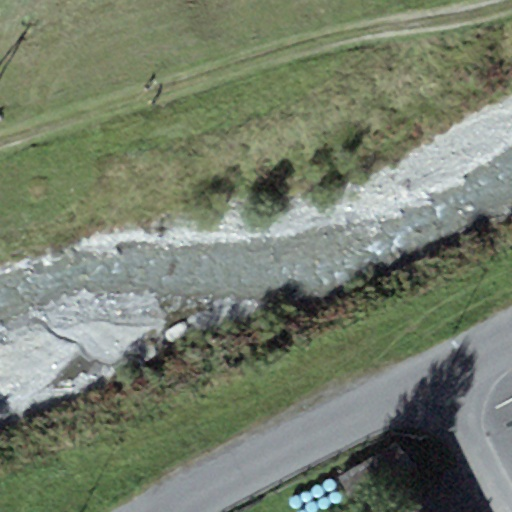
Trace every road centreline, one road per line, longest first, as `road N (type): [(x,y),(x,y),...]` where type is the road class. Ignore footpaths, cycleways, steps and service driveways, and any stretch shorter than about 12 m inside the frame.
road 1 (track): [(0,143),(304,43),(491,0)]
road 2 (unclassified): [(163,511),(511,336)]
